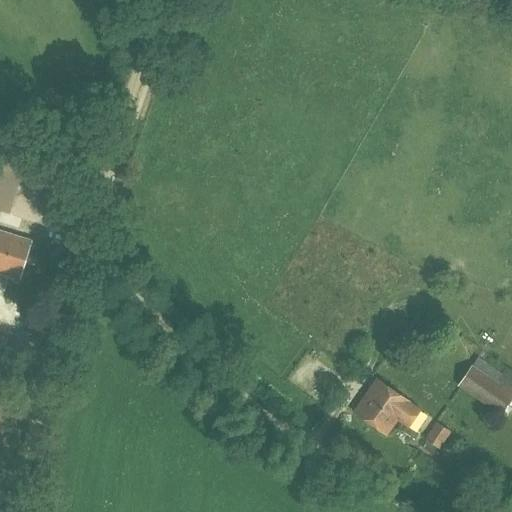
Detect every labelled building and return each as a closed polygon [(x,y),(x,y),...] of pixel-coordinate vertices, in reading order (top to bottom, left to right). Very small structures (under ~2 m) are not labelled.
[(0,272),(19,279),(31,240),(0,230),(0,272)] [(346,370),(364,371),(365,353),(347,353),(346,370)] [(456,387),(500,416),(511,398),(511,392),(470,365),(456,387)] [(354,412),(387,435),(398,419),(408,427),(420,410),(409,403),(410,402),(377,379),(354,412)] [(424,438),(439,449),(450,433),(435,422),(424,438)] [(415,440),(419,434),(410,428),(406,434),(415,440)]
